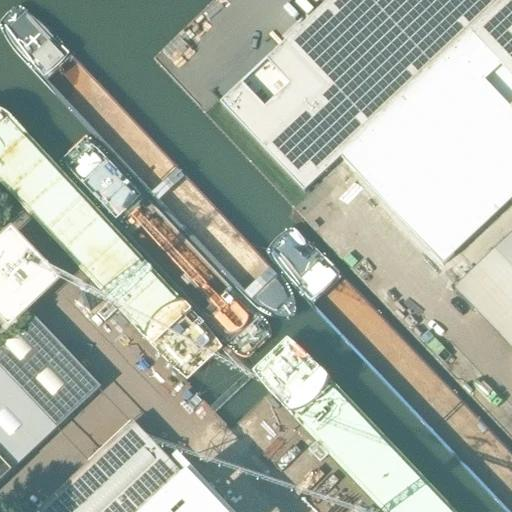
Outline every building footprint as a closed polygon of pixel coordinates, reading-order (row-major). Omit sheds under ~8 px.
[(511,0),(332,0),(283,46),(221,105),(263,150),(305,194),(367,135),(372,130),(448,59),(472,37),(511,79),(511,109),(511,110),(510,111),(511,113),(511,0)] [(0,371),(57,431),(101,389),(30,314),(63,283),(13,230),(0,241),(0,371)] [(511,236),(460,285),(456,290),(511,349),(511,236)] [(0,485),(57,431),(0,371),(0,485)] [(134,424),(40,511),(146,511),(184,477),(134,424)] [(220,511),(186,477),(149,511),(220,511)]
